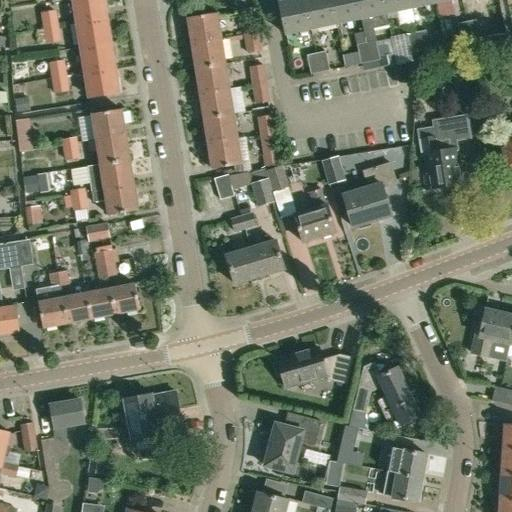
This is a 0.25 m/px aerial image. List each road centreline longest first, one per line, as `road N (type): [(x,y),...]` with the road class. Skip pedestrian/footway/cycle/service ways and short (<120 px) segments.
road 1 (residential): [(204,343),(143,0)]
road 2 (residential): [(450,511),(459,425),(401,284)]
road 3 (residential): [(0,384),(204,343)]
road 4 (residential): [(204,343),(401,284)]
road 5 (residential): [(203,511),(217,440),(204,343)]
